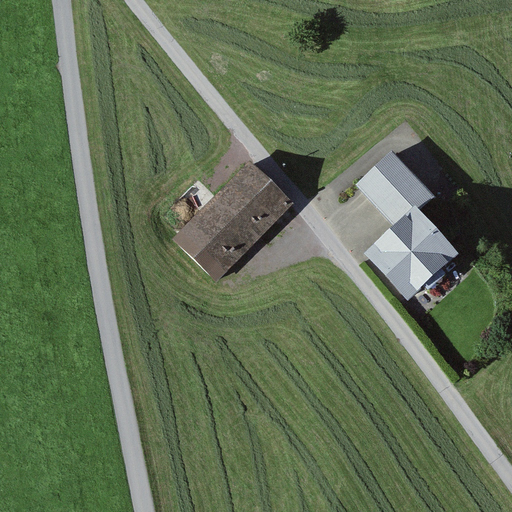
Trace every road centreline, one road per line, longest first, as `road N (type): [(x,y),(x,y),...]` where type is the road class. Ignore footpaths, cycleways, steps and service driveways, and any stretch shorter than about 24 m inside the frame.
road 1 (residential): [(134,0),(511,478)]
road 2 (residential): [(62,0),(98,276),(143,511)]
